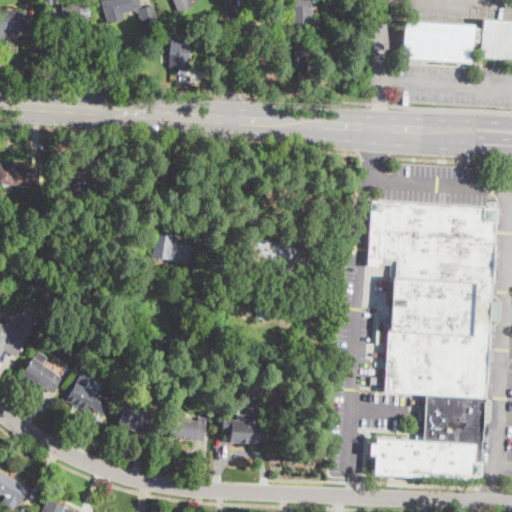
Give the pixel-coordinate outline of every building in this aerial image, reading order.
[(128,12),(105,18),(100,1),(103,0),(139,0),(142,8),(128,12)] [(190,0),(193,6),(178,12),(173,0),(190,0)] [(308,0),(309,7),(309,10),(313,10),(313,23),(323,23),(324,29),(292,30),(291,0),(308,0)] [(77,23),(52,27),(49,9),(88,3),(91,21),(77,23)] [(0,10),(27,12),(26,32),(0,30),(0,10)] [(511,59),(480,57),(481,42),(472,41),(471,63),(402,59),(404,21),(473,26),(473,28),(482,29),(482,20),(511,21),(511,59)] [(187,56),(187,68),(169,67),(170,37),(187,37),(187,56)] [(127,50),(120,57),(114,52),(121,44),(127,50)] [(314,44),(314,76),(319,76),(319,80),(297,80),(297,61),(294,61),(294,44),(314,44)] [(102,59),(101,69),(92,68),(94,58),(102,59)] [(32,170),(31,187),(0,185),(0,163),(33,165),(32,170)] [(96,172),(95,192),(58,190),(59,171),(96,172)] [(494,224),(489,302),(488,320),(483,403),(478,477),(472,476),(471,480),(374,474),(375,455),(369,455),(370,444),(375,445),(375,439),(423,442),(425,394),(384,392),(391,281),(395,281),(396,260),(378,258),(377,266),(367,266),(369,228),(371,203),(495,210),(494,224)] [(193,263),(193,265),(151,258),(155,231),(173,234),(172,242),(195,246),(193,263)] [(310,258),(309,270),(300,269),(300,273),(269,270),(269,265),(247,263),(250,238),(280,241),(280,243),(286,244),(286,247),(302,249),(301,257),(310,258)] [(203,269),(202,275),(190,273),(191,267),(203,269)] [(46,277),(55,298),(46,302),(41,290),(30,295),(26,285),(46,277)] [(203,285),(202,293),(186,291),(187,283),(203,285)] [(497,302),(496,320),(488,320),(489,302),(497,302)] [(42,314),(31,332),(15,357),(4,350),(0,356),(0,324),(3,326),(6,321),(19,329),(20,327),(19,326),(24,318),(19,315),(26,304),(42,314)] [(264,306),(262,319),(256,318),(258,305),(264,306)] [(380,312),(378,344),(372,344),(373,311),(380,312)] [(53,388),(51,393),(22,374),(36,351),(46,358),(42,365),(53,372),(51,376),(58,381),(53,388)] [(287,354),(287,363),(273,363),(273,353),(287,354)] [(334,372),(332,386),(326,385),(327,371),(334,372)] [(93,382),(91,386),(96,389),(93,393),(108,401),(101,414),(87,407),(85,411),(64,400),(74,382),(76,383),(80,376),(93,382)] [(156,419),(152,430),(144,428),(143,433),(117,425),(123,405),(150,412),(149,417),(156,419)] [(205,423),(203,441),(167,437),(169,418),(205,423)] [(258,423),(257,444),(228,443),(229,434),(220,433),(220,432),(221,422),(258,423)] [(19,504),(19,505),(0,493),(0,470),(29,488),(19,504)] [(39,511),(46,498),(77,511),(39,511)]
